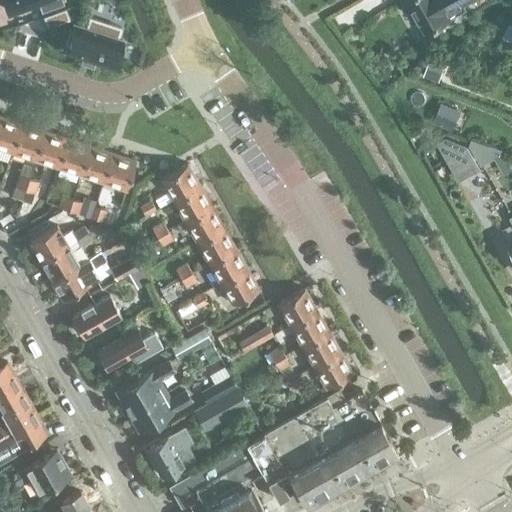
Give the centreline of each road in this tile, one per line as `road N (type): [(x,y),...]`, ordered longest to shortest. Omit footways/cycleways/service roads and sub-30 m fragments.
road 1 (unclassified): [(471,465),(446,441),(299,184),(202,46)]
road 2 (unclassified): [(135,511),(0,272)]
road 3 (residential): [(0,65),(86,98),(125,92),(202,46)]
road 4 (unclassified): [(471,465),(378,493),(346,511)]
